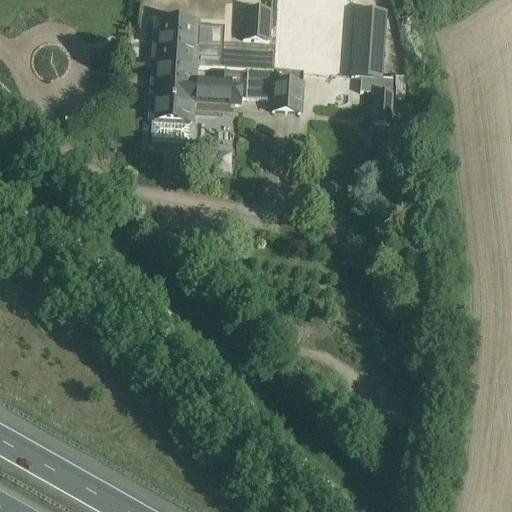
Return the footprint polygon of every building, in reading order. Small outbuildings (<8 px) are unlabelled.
[(221,71),(244,72),(248,72),(258,73),(273,74),(275,43),(269,42),(271,14),(244,12),(243,41),(222,40),(221,71)] [(352,65),(351,78),(382,80),(386,14),(355,12),(354,27),(374,28),(372,66),(352,65)] [(174,69),(194,70),(197,25),(156,22),(153,67),(174,69)] [(221,107),(238,108),(240,78),(223,77),(222,86),(194,84),(194,70),(174,69),(153,67),(150,122),(154,123),(154,127),(151,127),(150,142),(187,144),(188,129),(185,129),(185,125),(191,125),(192,112),(220,113),(221,107)] [(363,92),(364,80),(248,73),(246,102),(272,104),(272,114),(300,116),(300,112),(310,113),(311,89),(363,92)] [(394,95),(373,94),(371,127),(393,128),(394,95)] [(230,176),(231,155),(198,153),(197,174),(230,176)]
